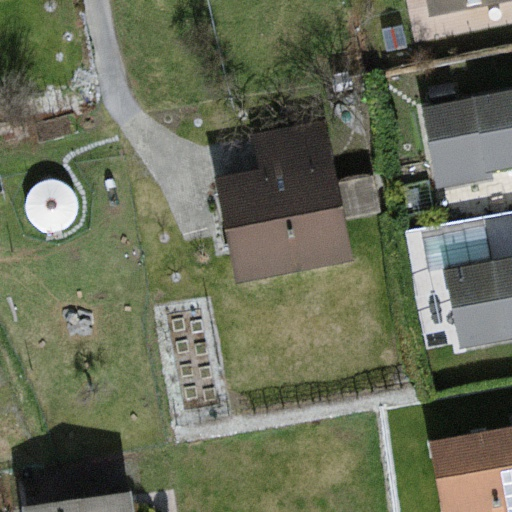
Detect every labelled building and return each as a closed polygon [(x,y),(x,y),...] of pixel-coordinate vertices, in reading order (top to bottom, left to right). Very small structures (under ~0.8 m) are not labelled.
[(422,0),(424,10),(477,0),(422,0)] [(511,88),(414,107),(428,183),(511,167),(511,88)] [(259,172),(220,178),(236,279),(350,261),(328,121),(253,132),(259,172)] [(511,257),(446,270),(461,350),(511,340),(511,257)] [(511,511),(511,421),(423,435),(434,511),(511,511)] [(126,511),(124,491),(18,504),(18,511),(126,511)]
